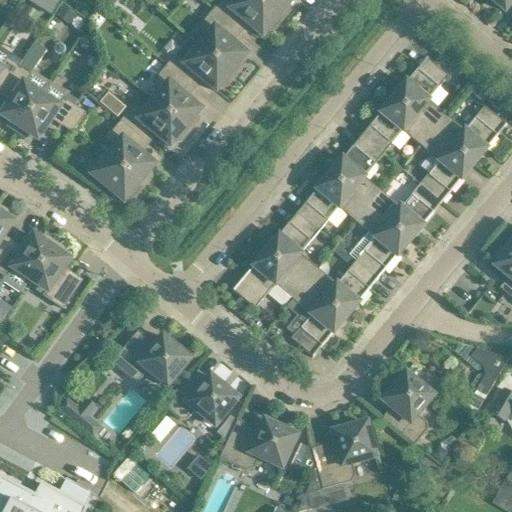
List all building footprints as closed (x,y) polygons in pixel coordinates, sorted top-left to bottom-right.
[(282,22),(255,0),(237,0),(236,2),(233,0),(223,0),(214,11),(235,30),(242,21),(262,37),(267,31),(269,33),(273,32),(282,22)] [(255,0),(282,22),(290,12),(290,8),(287,6),(292,0),(255,0)] [(511,4),(511,0),(489,0),(504,12),(511,4)] [(69,25),(75,16),(63,7),(56,17),(69,25)] [(227,39),(235,30),(214,11),(200,28),(208,35),(199,46),(236,77),(244,67),(244,64),(241,61),(246,55),(227,39)] [(84,37),(82,39),(80,42),(80,45),(81,48),(83,50),(86,51),(89,51),(92,49),(94,46),(94,43),(93,40),(91,38),(88,37),(84,37)] [(191,39),(167,68),(189,86),(196,77),(216,92),(221,86),(223,88),(227,88),(236,77),(199,46),(191,39)] [(18,69),(7,61),(0,56),(0,86),(4,89),(18,69)] [(427,59),(393,99),(433,132),(446,117),(428,102),(448,78),(427,60),(428,59),(427,59)] [(182,95),(189,86),(167,68),(153,84),(162,91),(153,102),(190,133),(198,123),(199,119),(196,117),(201,111),(182,95)] [(46,88),(18,69),(4,89),(14,96),(1,116),(7,121),(5,123),(6,127),(16,134),(46,88)] [(75,106),(63,99),(46,88),(16,134),(25,140),(29,139),(31,136),(37,141),(51,120),(61,127),(75,106)] [(126,108),(108,93),(99,104),(117,119),(126,108)] [(433,132),(393,99),(361,137),(383,155),(402,132),(420,147),(433,132)] [(190,133),(153,102),(144,113),(135,106),(121,123),(143,140),(150,131),(170,147),(175,141),(177,143),(181,143),(190,133)] [(86,114),(75,106),(61,127),(72,134),(86,114)] [(464,132),(446,117),(433,132),(473,165),(506,125),(505,124),(505,125),(484,108),(464,132)] [(135,150),(143,140),(121,123),(107,140),(116,147),(107,157),(144,188),(152,178),(152,174),(149,172),(154,166),(135,150)] [(441,204),(473,165),(433,132),(420,147),(439,162),(419,186),(441,204)] [(364,178),(383,155),(361,137),(329,176),(369,209),(382,194),(364,178)] [(87,173),(82,180),(100,192),(104,187),(124,203),(129,197),(131,199),(135,198),(144,188),(107,157),(98,168),(89,161),(83,169),(87,173)] [(369,209),(329,176),(297,214),(319,232),(338,209),(357,224),(369,209)] [(409,242),(441,204),(419,186),(400,209),(382,194),(369,209),(409,242)] [(7,212),(0,207),(0,264),(9,250),(0,243),(0,242),(13,223),(6,218),(8,216),(7,212)] [(377,281),(409,242),(369,209),(357,224),(375,239),(355,262),(377,281)] [(300,255),(319,232),(297,214),(265,252),(305,286),(318,270),(300,255)] [(29,281),(55,243),(45,237),(41,238),(40,240),(33,236),(19,256),(9,250),(0,264),(0,288),(3,283),(20,295),(29,281)] [(64,249),(55,243),(29,281),(47,293),(44,297),(62,309),(78,286),(60,274),(70,260),(63,256),(65,253),(64,249)] [(511,250),(505,245),(497,255),(497,259),(500,261),(494,267),(511,281),(511,285),(506,293),(511,298),(511,250)] [(305,286),(265,252),(232,293),(233,293),(234,292),(254,310),(274,286),(293,301),(305,286)] [(345,319),(377,281),(355,262),(336,286),(318,270),(305,286),(345,319)] [(312,359),(345,319),(305,286),(293,301),(311,316),(291,340),(312,357),(311,358),(312,359)] [(0,324),(11,309),(0,301),(0,324)] [(190,360),(162,337),(155,346),(138,332),(111,364),(132,381),(140,380),(147,371),(167,388),(190,360)] [(477,350),(471,358),(484,369),(485,377),(477,391),(487,397),(509,360),(477,350)] [(417,417),(433,397),(405,374),(382,402),(391,409),(382,420),(414,446),(426,432),(425,424),(417,417)] [(237,400),(210,377),(203,385),(192,376),(165,408),(180,421),(187,420),(195,411),(214,427),(237,400)] [(511,394),(505,390),(491,414),(504,422),(506,420),(511,423),(511,394)] [(89,399),(70,419),(95,443),(114,423),(89,399)] [(259,432),(237,421),(220,459),(246,472),(253,470),(258,458),(281,469),(296,437),(264,422),(259,432)] [(336,444),(312,450),(319,475),(323,489),(350,483),(353,477),(351,465),(376,458),(366,424),(333,433),(336,444)] [(192,461),(207,474),(212,467),(198,455),(192,461)] [(508,511),(511,511),(511,471),(493,503),(508,511)] [(316,476),(298,511),(303,511),(313,510),(309,493),(323,489),(319,475),(316,476)] [(84,511),(86,508),(42,485),(35,497),(30,494),(29,497),(18,491),(20,488),(0,478),(0,511),(84,511)] [(219,506),(237,511),(246,483),(228,478),(219,506)]
